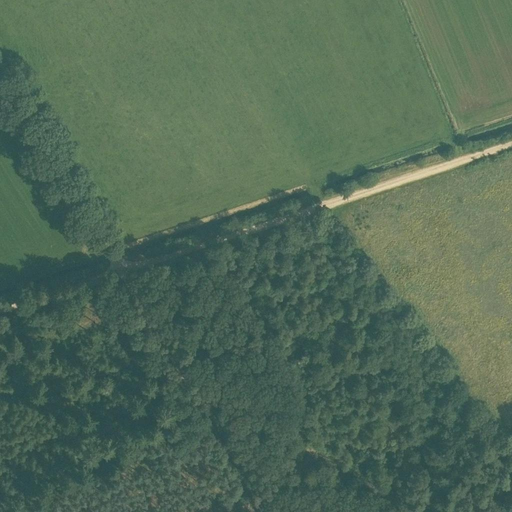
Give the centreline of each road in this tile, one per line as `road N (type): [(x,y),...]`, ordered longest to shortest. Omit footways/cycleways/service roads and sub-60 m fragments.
road 1 (track): [(511,142),(126,271)]
road 2 (track): [(255,482),(126,271)]
road 3 (track): [(126,271),(0,60)]
